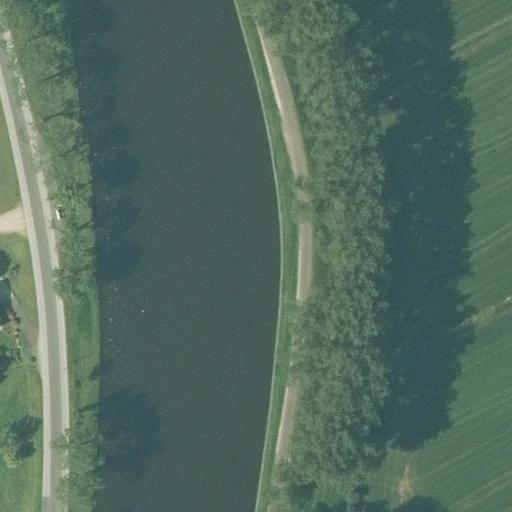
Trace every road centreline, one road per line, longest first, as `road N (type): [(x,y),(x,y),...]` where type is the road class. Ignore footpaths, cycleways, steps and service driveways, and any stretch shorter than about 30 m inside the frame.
road 1 (unclassified): [(271,511),(298,338),(305,214),(255,0)]
road 2 (secondary): [(50,511),(51,320),(23,137),(0,62)]
